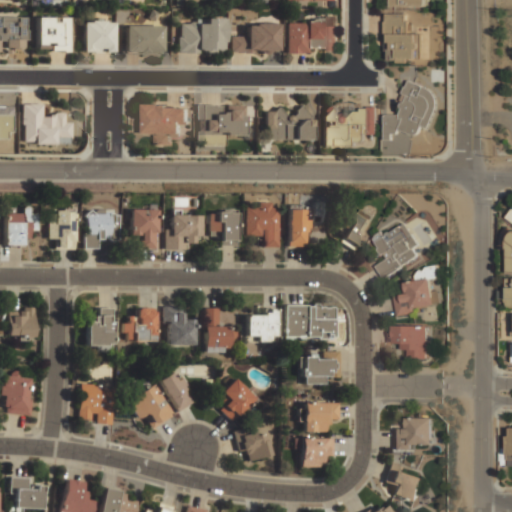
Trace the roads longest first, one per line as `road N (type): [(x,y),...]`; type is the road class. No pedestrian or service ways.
road 1 (residential): [(0,273),(338,277),(352,286),(363,300),(366,328),(361,463),(342,491),(268,491)]
road 2 (tertiary): [(0,172),(464,174),(482,181)]
road 3 (residential): [(0,73),(366,78)]
road 4 (residential): [(54,444),(268,491)]
road 5 (residential): [(482,181),(481,387)]
road 6 (residential): [(464,0),(464,174)]
road 7 (residential): [(54,444),(62,273)]
road 8 (residential): [(481,387),(481,511)]
